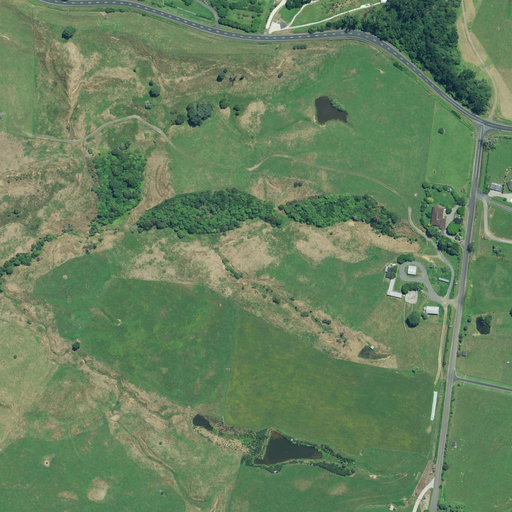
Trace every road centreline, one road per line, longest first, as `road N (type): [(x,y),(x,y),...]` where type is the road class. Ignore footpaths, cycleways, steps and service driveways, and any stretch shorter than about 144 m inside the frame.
road 1 (tertiary): [(48,0),(130,4),(250,37),(366,36),(483,122)]
road 2 (unclassified): [(483,122),(432,511)]
